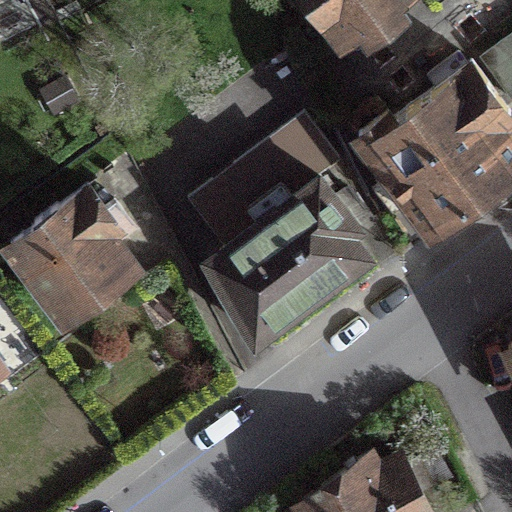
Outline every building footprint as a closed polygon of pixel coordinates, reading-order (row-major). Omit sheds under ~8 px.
[(398,10),(391,0),(390,0),(309,0),(339,38),(359,24),(366,34),(398,10)] [(511,33),(478,58),(511,104),(511,33)] [(366,195),(377,216),(403,197),(427,230),(511,166),(511,141),(497,122),(507,114),(468,62),(390,119),(375,99),(333,130),(366,195)] [(61,81),(40,92),(52,113),(73,101),(61,81)] [(354,229),(342,213),(366,195),(333,130),(329,122),(212,197),(238,235),(206,260),(254,340),(365,257),(347,234),(354,229)] [(106,229),(113,223),(86,185),(32,221),(31,225),(7,242),(62,316),(131,264),(106,229)] [(372,469),(364,454),(299,503),(303,511),(426,511),(398,455),(372,469)]
